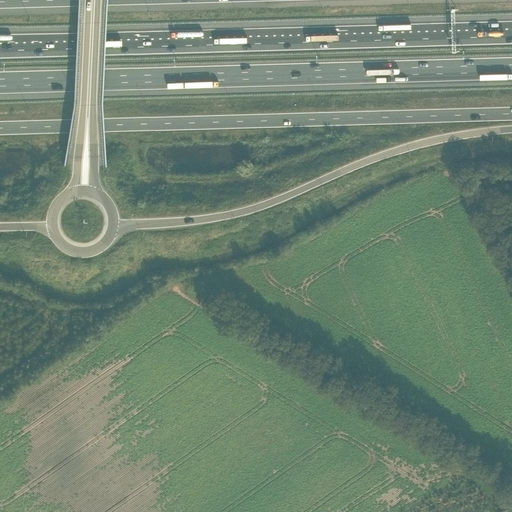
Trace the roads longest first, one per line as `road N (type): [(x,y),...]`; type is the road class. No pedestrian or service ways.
road 1 (trunk): [(0,129),(511,114)]
road 2 (motorway): [(0,84),(511,70)]
road 3 (motorway): [(511,37),(0,51)]
road 4 (trunk): [(111,231),(229,217),(432,141),(511,130)]
road 5 (tertiary): [(96,195),(97,0)]
road 6 (tertiary): [(87,0),(73,192)]
